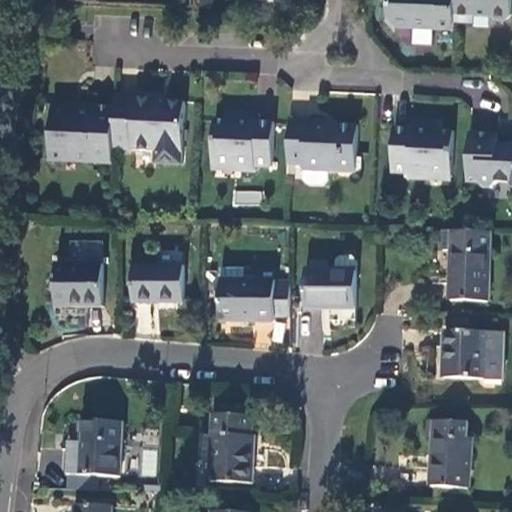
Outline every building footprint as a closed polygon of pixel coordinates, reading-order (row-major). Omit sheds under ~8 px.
[(453,0),(385,0),(385,20),(389,26),(408,27),(412,23),(435,23),(435,26),(452,27),(453,0)] [(453,0),(453,21),(472,22),(473,13),(489,13),(493,18),(505,18),(510,14),(510,0),(453,0)] [(134,99),(115,98),(115,110),(113,151),(156,152),(155,166),(183,167),(185,103),(168,102),(168,96),(135,96),(134,99)] [(73,109),(53,108),(51,165),(112,168),(115,110),(95,109),(95,113),(73,112),(73,109)] [(227,121),(216,121),(215,165),(235,166),(238,172),(255,172),(256,168),(274,169),(275,123),(261,123),(247,114),(241,113),(227,121)] [(411,128),(393,128),(392,173),(409,173),(409,178),(421,179),(426,175),(450,175),(451,130),(441,130),(437,126),(430,122),(420,123),(411,128)] [(311,129),(311,124),(289,124),(287,167),(302,167),(302,171),(321,172),(327,177),(352,178),(353,130),(311,129)] [(495,134),(468,133),(466,180),(476,180),(480,185),(488,185),(495,180),(507,180),(511,186),(511,185),(511,140),(509,141),(505,144),(495,145),(495,134)] [(261,192),(234,189),(233,204),(260,206),(261,192)] [(491,234),(443,233),(443,253),(453,253),(452,303),(489,303),(491,234)] [(337,272),(305,272),(305,310),(358,310),(358,262),(353,258),(341,258),(337,262),(337,272)] [(104,266),(55,266),(56,309),(104,309),(104,266)] [(184,268),(133,267),(133,304),(184,305),(184,268)] [(244,269),(221,269),(221,323),(276,323),(276,318),(290,318),(290,282),(244,282),(244,269)] [(504,334),(445,333),(444,380),(503,382),(504,334)] [(252,416),(212,415),(210,484),(253,485),(255,437),(251,437),(252,416)] [(468,424),(432,419),(431,436),(435,436),(432,489),(468,491),(471,439),(467,439),(468,424)] [(80,460),(68,459),(67,476),(121,478),(123,424),(81,422),(80,460)]
